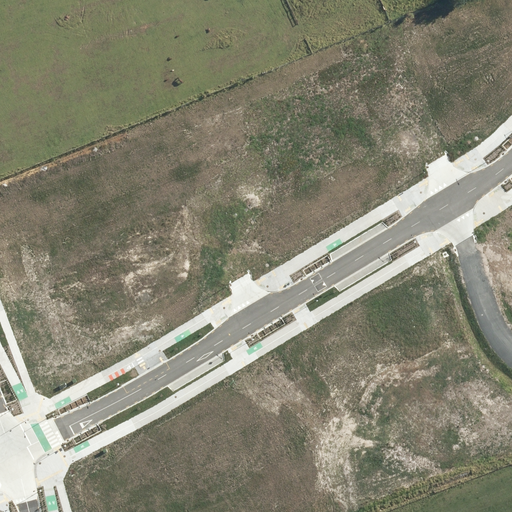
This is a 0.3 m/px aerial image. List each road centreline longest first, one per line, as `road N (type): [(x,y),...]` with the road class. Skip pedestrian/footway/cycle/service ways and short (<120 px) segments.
road 1 (residential): [(11,453),(187,361),(511,160)]
road 2 (track): [(511,351),(475,291),(463,241)]
